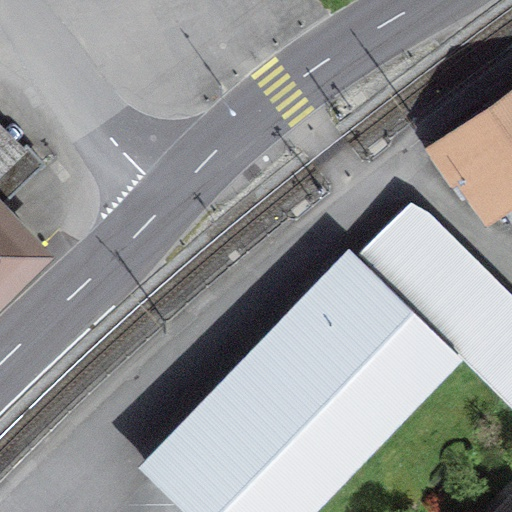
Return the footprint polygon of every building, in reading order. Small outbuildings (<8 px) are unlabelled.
[(511,94),(444,142),(490,208),(511,192),(511,94)] [(0,287),(40,249),(0,207),(0,202),(14,189),(0,174),(0,287)] [(511,309),(406,205),(360,250),(467,356),(511,399),(511,309)] [(370,264),(160,481),(191,511),(300,511),(458,349),(370,264)] [(511,511),(511,501),(500,511),(511,511)]
